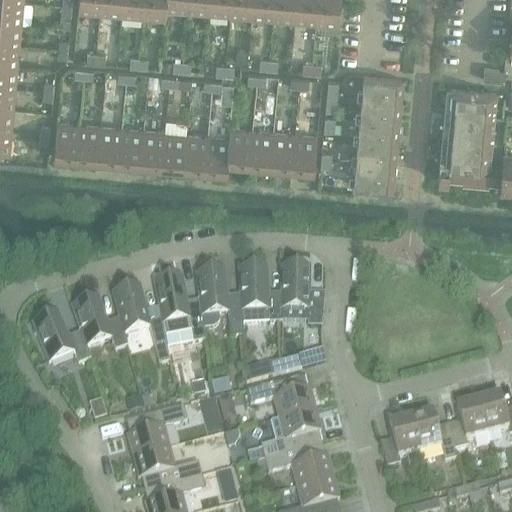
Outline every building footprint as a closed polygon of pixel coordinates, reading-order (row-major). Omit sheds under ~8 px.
[(0,0),(0,27),(21,30),(21,25),(23,4),(23,3),(0,0)] [(71,18),(72,18),(73,0),(62,0),(61,17),(60,30),(70,31),(71,18)] [(79,0),(78,13),(100,15),(101,0),(79,0)] [(101,0),(100,15),(121,17),(122,0),(101,0)] [(122,0),(121,17),(143,19),(145,0),(122,0)] [(145,0),(143,19),(165,21),(166,12),(166,11),(166,0),(145,0)] [(166,0),(166,11),(166,12),(186,14),(186,13),(187,0),(166,0)] [(187,0),(186,13),(208,15),(209,0),(187,0)] [(209,0),(208,15),(230,17),(231,0),(209,0)] [(231,0),(230,17),(252,19),(254,0),(231,0)] [(254,0),(252,19),(273,21),(274,0),(254,0)] [(274,0),(273,21),(295,23),(297,0),(274,0)] [(297,0),(295,23),(321,25),(323,0),(297,0)] [(323,0),(321,25),(338,27),(340,0),(323,0)] [(0,46),(19,49),(21,30),(0,27),(0,46)] [(59,42),(58,52),(68,52),(69,43),(59,42)] [(0,65),(18,67),(19,51),(19,49),(0,46),(0,65)] [(58,52),(58,60),(68,61),(68,52),(58,52)] [(87,54),(86,64),(95,65),(96,54),(87,54)] [(96,54),(95,65),(105,66),(106,55),(96,54)] [(130,58),(129,68),(138,69),(139,59),(130,58)] [(139,59),(138,69),(148,69),(149,59),(139,59)] [(260,60),(259,70),(268,70),(269,60),(260,60)] [(269,60),(268,70),(277,71),(278,61),(269,60)] [(162,61),(161,70),(171,71),(172,71),(172,62),(162,61)] [(173,62),(173,73),(182,73),(183,63),(173,62)] [(183,63),(182,73),(191,74),(192,64),(183,63)] [(303,64),(302,74),(311,74),(312,65),(303,64)] [(0,65),(0,87),(15,89),(16,88),(17,69),(18,67),(0,65)] [(312,65),(311,74),(320,75),(321,66),(312,65)] [(216,66),(215,76),(218,76),(223,77),(225,77),(226,66),(216,66)] [(226,66),(225,77),(234,78),(234,73),(235,67),(226,66)] [(75,70),(74,79),(83,79),(84,71),(84,70),(75,69),(75,70)] [(84,71),(83,79),(93,80),(93,72),(94,71),(84,70),(84,71)] [(483,82),(504,84),(505,72),(484,70),(483,82)] [(118,73),(117,82),(126,83),(127,73),(118,73)] [(127,73),(126,83),(136,84),(136,74),(127,73)] [(248,75),(247,85),(256,86),(257,76),(248,75)] [(257,76),(256,86),(265,86),(266,76),(257,76)] [(161,77),(160,87),(169,87),(170,78),(161,77)] [(271,77),(270,85),(278,86),(279,78),(271,77)] [(170,78),(169,87),(178,88),(179,79),(170,78)] [(393,191),(395,171),(403,82),(363,78),(353,187),(393,191)] [(74,79),(73,88),(82,89),(83,81),(83,79),(74,79)] [(291,79),(290,88),(299,89),(300,79),(291,79)] [(300,79),(299,89),(308,89),(309,80),(300,79)] [(204,80),(203,90),(212,91),(213,81),(204,80)] [(213,81),(212,91),(221,92),(222,82),(213,81)] [(45,83),(44,92),(54,93),(55,84),(54,84),(45,83)] [(328,84),(325,113),(335,114),(338,84),(328,84)] [(0,87),(0,109),(13,110),(15,93),(15,89),(0,87)] [(438,182),(463,184),(463,188),(488,190),(490,170),(489,170),(496,95),(451,91),(445,165),(465,166),(465,171),(440,169),(438,182)] [(44,92),(43,101),(53,102),(54,93),(44,92)] [(0,131),(11,132),(13,114),(13,110),(0,109),(0,131)] [(323,134),(324,134),(334,135),(335,120),(325,119),(323,134)] [(57,124),(54,158),(77,160),(80,127),(57,124)] [(80,127),(77,160),(97,162),(101,128),(80,127)] [(101,128),(97,162),(118,164),(121,130),(102,129),(101,128)] [(121,130),(118,164),(139,166),(143,132),(123,130),(121,130)] [(229,140),(228,164),(250,166),(253,132),(230,130),(229,140)] [(0,154),(9,155),(11,136),(11,132),(0,131),(0,154)] [(143,132),(139,166),(161,167),(164,134),(143,132)] [(253,132),(250,166),(272,168),(274,134),(253,132)] [(40,134),(39,145),(49,146),(50,135),(40,134)] [(164,134),(161,167),(184,170),(187,136),(164,134)] [(274,134),(272,168),(293,170),(296,136),(274,134)] [(187,136),(184,170),(205,172),(208,138),(187,136)] [(293,170),(293,172),(314,173),(317,138),(296,136),(293,170)] [(208,138),(205,172),(227,174),(228,166),(228,164),(229,140),(208,138)] [(322,154),(321,169),(330,170),(332,155),(322,154)] [(500,187),(500,191),(511,192),(511,157),(504,156),(502,168),(502,171),(500,187)] [(282,271),(281,296),(282,297),(282,312),(309,313),(309,325),(309,329),(322,330),(323,320),(324,303),(325,297),(310,297),(310,271),(307,271),(305,268),(294,267),(291,271),(282,271)] [(249,272),(239,273),(240,298),(242,315),(242,316),(243,326),(269,325),(282,324),(282,314),(282,312),(282,297),(281,296),(269,297),(267,271),(264,271),(262,268),(251,269),(249,272)] [(206,276),(196,277),(199,303),(201,320),(203,331),(213,330),(214,330),(215,329),(216,328),(217,327),(218,326),(218,325),(219,324),(219,323),(219,321),(219,320),(219,319),(219,317),(228,316),(228,318),(231,340),(244,338),(243,328),(243,326),(242,316),(242,315),(240,298),(228,299),(225,274),(222,275),(220,272),(208,273),(206,276)] [(164,284),(155,285),(159,311),(160,311),(163,327),(163,328),(164,328),(166,338),(191,333),(191,335),(193,346),(204,345),(206,344),(204,333),(203,333),(203,331),(201,320),(199,303),(187,305),(183,280),(179,281),(177,278),(166,280),(164,284)] [(122,294),(112,296),(119,322),(120,322),(123,335),(124,337),(150,330),(154,348),(156,354),(159,367),(160,367),(169,366),(170,365),(167,352),(168,351),(166,339),(166,338),(164,328),(163,328),(163,327),(160,311),(159,311),(147,315),(141,289),(137,290),(134,288),(124,291),(122,294)] [(82,307),(72,310),(80,335),(81,335),(85,346),(86,350),(112,341),(116,353),(128,350),(125,339),(124,339),(124,337),(123,335),(120,322),(119,322),(108,326),(99,301),(96,303),(93,301),(83,304),(82,307)] [(42,324),(32,327),(49,366),(74,355),(78,367),(91,361),(88,352),(87,352),(86,350),(85,346),(81,335),(80,335),(69,340),(59,316),(55,318),(53,316),(42,320),(42,324)] [(271,367),(274,379),(302,372),(299,360),(271,367)] [(273,403),(278,423),(315,413),(310,391),(307,392),(304,379),(246,394),(250,409),(273,403)] [(228,382),(212,385),(214,398),(231,395),(228,382)] [(198,385),(193,391),(194,398),(198,397),(207,396),(205,387),(204,384),(198,385)] [(500,398),(479,404),(487,437),(487,438),(489,445),(502,441),(500,436),(500,434),(508,432),(508,434),(509,438),(511,436),(511,411),(504,414),(500,398)] [(140,399),(126,403),(129,416),(141,413),(143,412),(140,399)] [(231,399),(218,402),(221,411),(233,408),(231,399)] [(101,402),(89,407),(95,422),(107,418),(101,402)] [(460,426),(449,429),(455,452),(467,448),(466,445),(466,443),(474,441),(474,443),(476,448),(489,445),(487,438),(487,437),(479,404),(456,410),(460,426)] [(127,439),(133,461),(170,451),(165,431),(187,425),(183,410),(126,425),(130,438),(127,439)] [(262,451),(247,455),(250,467),(257,465),(322,448),(319,436),(321,435),(315,413),(278,423),(270,425),(275,446),(262,449),(262,451)] [(433,416),(411,422),(419,450),(420,455),(422,463),(434,460),(433,454),(432,452),(440,450),(441,451),(444,464),(446,463),(454,461),(456,461),(454,452),(455,452),(449,429),(437,432),(433,416)] [(219,420),(205,424),(209,438),(223,434),(219,420)] [(393,443),(381,446),(387,470),(400,466),(399,462),(399,460),(407,458),(407,460),(409,467),(422,463),(420,455),(419,450),(411,422),(389,428),(393,443)] [(222,438),(213,440),(216,450),(225,448),(222,438)] [(290,471),(296,491),(333,481),(328,459),(325,460),(322,448),(257,465),(256,465),(259,477),(268,475),(268,477),(290,471)] [(141,482),(144,494),(202,479),(198,466),(176,472),(170,451),(133,461),(139,483),(141,482)] [(511,469),(511,465),(498,468),(501,481),(511,478),(511,469)] [(230,473),(216,477),(218,485),(232,482),(230,473)] [(202,479),(144,494),(148,506),(145,507),(146,511),(186,511),(183,499),(205,493),(204,489),(204,488),(202,480),(202,479)] [(299,511),(338,511),(337,504),(339,503),(333,481),(296,491),(301,511),(299,511)] [(500,496),(511,493),(510,485),(498,488),(500,496)] [(466,490),(468,499),(481,495),(478,487),(466,490)] [(456,502),(468,499),(466,490),(454,493),(456,502)]
